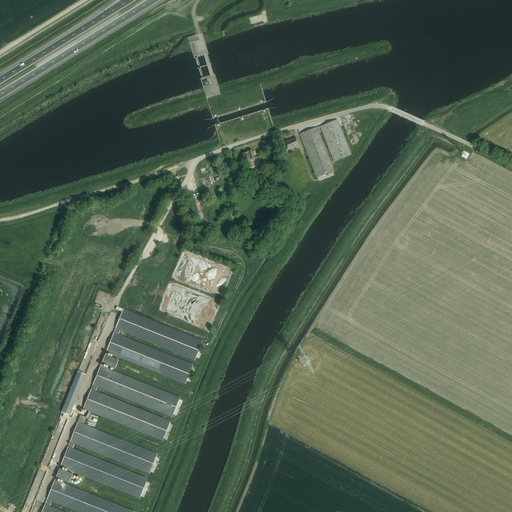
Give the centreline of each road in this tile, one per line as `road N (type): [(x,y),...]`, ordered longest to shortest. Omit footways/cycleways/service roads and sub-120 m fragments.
road 1 (unclassified): [(115,303),(192,161),(369,106),(390,109)]
road 2 (motorway): [(0,94),(152,0)]
road 3 (motorway): [(129,0),(0,80)]
road 4 (unclassified): [(511,166),(390,109)]
